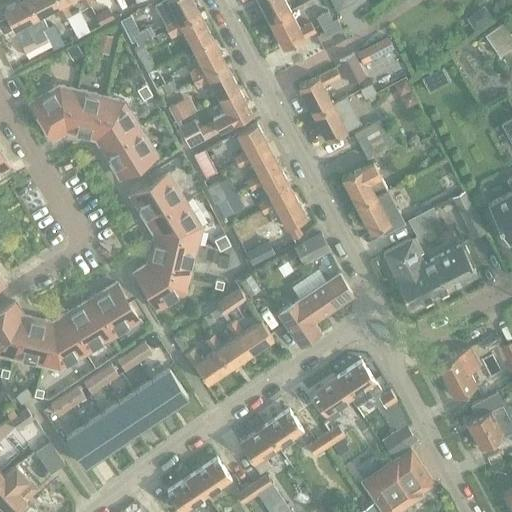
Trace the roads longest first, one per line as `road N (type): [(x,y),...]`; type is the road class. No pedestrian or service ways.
road 1 (residential): [(379,315),(219,0)]
road 2 (residential): [(100,511),(379,315)]
road 3 (residential): [(0,297),(92,241),(39,163),(0,85)]
road 4 (residential): [(471,511),(387,351)]
road 5 (residential): [(387,351),(511,286)]
